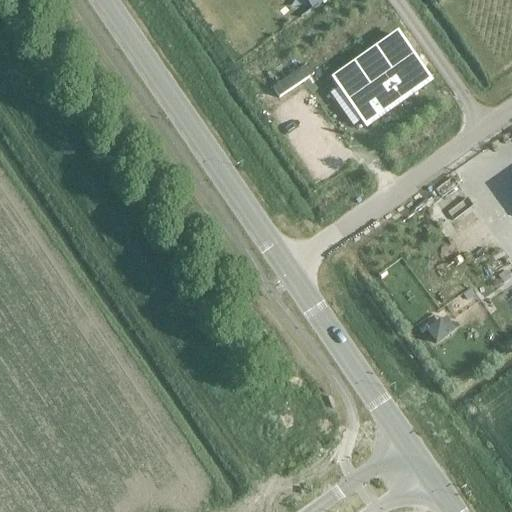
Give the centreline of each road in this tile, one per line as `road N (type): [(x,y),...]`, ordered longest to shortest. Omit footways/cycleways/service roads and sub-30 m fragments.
road 1 (tertiary): [(286,269),(103,0)]
road 2 (residential): [(485,128),(286,269)]
road 3 (tertiary): [(385,412),(286,269)]
road 4 (tertiary): [(445,499),(466,468),(461,431),(433,406),(408,403),(385,412)]
road 5 (residential): [(485,128),(396,0)]
